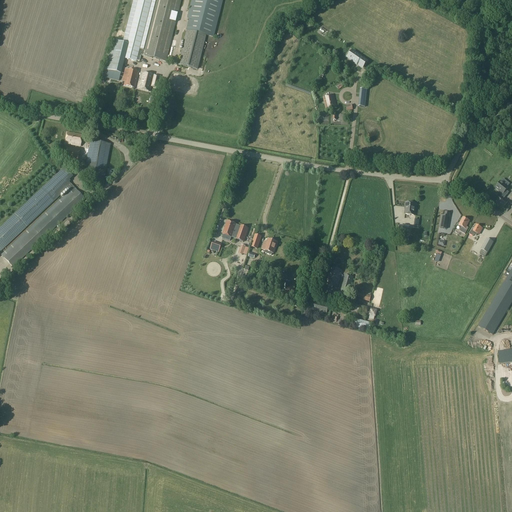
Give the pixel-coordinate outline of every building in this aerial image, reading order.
[(128,44),(125,59),(136,62),(136,61),(151,0),(137,0),(127,44),(128,44)] [(151,0),(136,61),(139,61),(141,55),(142,55),(142,56),(165,62),(181,0),(151,0)] [(192,0),(187,19),(189,19),(216,26),(222,0),(192,0)] [(189,19),(187,31),(206,36),(213,37),(216,26),(189,19)] [(187,31),(178,65),(197,70),(206,36),(187,31)] [(113,40),(105,70),(121,74),(125,59),(128,44),(127,44),(113,40)] [(353,51),(348,58),(362,68),(367,61),(353,51)] [(134,88),(138,72),(127,70),(124,86),(134,88)] [(153,75),(153,76),(142,73),(138,89),(149,92),(150,87),(158,89),(160,77),(153,75)] [(333,95),(323,97),(326,110),(336,108),(333,95)] [(65,144),(80,146),(82,136),(67,133),(65,144)] [(109,144),(90,141),(83,178),(93,179),(92,186),(102,188),(106,165),(109,144)] [(78,160),(80,149),(64,147),(62,157),(78,160)] [(108,149),(107,166),(116,167),(117,158),(117,150),(108,149)] [(75,179),(70,174),(64,167),(0,227),(0,251),(69,187),(73,192),(34,229),(4,256),(14,267),(86,198),(77,188),(76,190),(70,183),(75,179)] [(501,196),(504,198),(508,192),(506,191),(508,188),(500,182),(495,188),(503,194),(501,196)] [(504,198),(501,196),(496,202),(503,207),(508,201),(504,198)] [(415,204),(406,202),(404,214),(414,215),(415,204)] [(446,229),(448,217),(449,217),(450,213),(445,212),(444,216),(442,215),(440,228),(446,229)] [(462,227),(459,231),(464,234),(468,228),(466,227),(469,222),(463,218),(458,225),(462,227)] [(223,235),(243,242),(248,229),(227,221),(223,235)] [(476,225),(475,228),(473,227),(469,234),(473,237),(474,235),(476,236),(477,234),(479,235),(482,229),(476,225)] [(255,235),(251,247),(256,249),(260,237),(255,235)] [(267,242),(264,241),(261,250),(265,251),(264,253),(271,256),(272,254),(274,254),(278,242),(268,239),(267,242)] [(481,249),(487,253),(493,242),(487,239),(481,249)] [(212,243),(210,249),(218,252),(221,246),(212,243)] [(336,289),(341,271),(331,268),(326,286),(336,289)] [(511,268),(510,272),(509,273),(506,271),(504,275),(507,277),(477,326),(493,335),(511,302),(511,268)] [(349,292),(353,277),(345,275),(341,290),(349,292)] [(305,292),(302,309),(303,309),(306,309),(308,292),(311,293),(311,287),(309,287),(306,287),(305,287),(305,292)] [(371,296),(356,292),(355,297),(363,299),(363,300),(369,302),(371,296)] [(311,302),(309,309),(319,311),(320,304),(311,302)] [(328,306),(320,304),(319,311),(327,313),(328,306)] [(348,304),(345,315),(351,317),(354,305),(348,304)]
